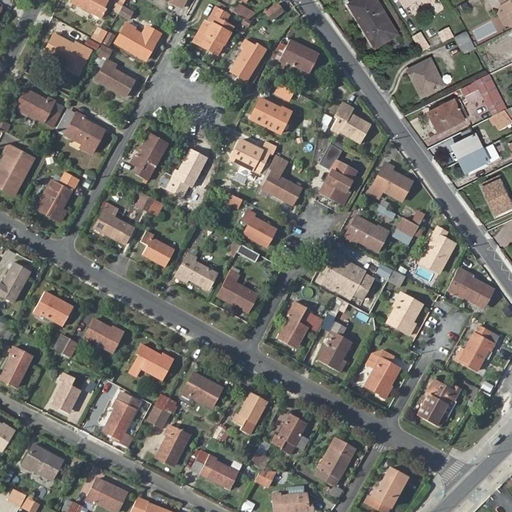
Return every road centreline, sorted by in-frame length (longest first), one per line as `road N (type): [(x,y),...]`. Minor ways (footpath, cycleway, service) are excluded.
road 1 (residential): [(511,285),(304,0)]
road 2 (residential): [(220,511),(0,399)]
road 3 (residential): [(64,252),(247,354)]
road 4 (residential): [(64,252),(155,81)]
road 5 (residential): [(247,354),(387,430)]
road 6 (residential): [(318,220),(247,354)]
road 7 (residential): [(449,318),(387,430)]
